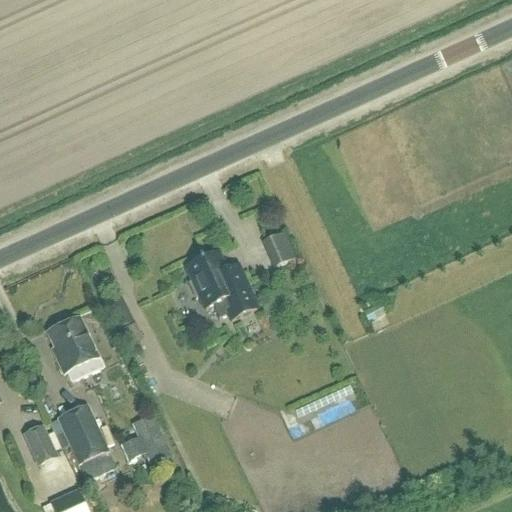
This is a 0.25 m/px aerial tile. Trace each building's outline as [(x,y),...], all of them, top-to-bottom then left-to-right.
[(201,265),(187,272),(194,286),(190,288),(197,303),(201,301),(206,313),(213,310),(220,324),(229,319),(232,325),(257,314),(238,271),(226,276),(218,258),(204,264),(203,262),(201,263),(201,265)] [(294,260),(275,268),(277,272),(295,263),(294,260)] [(245,320),(252,336),(269,329),(262,313),(245,320)] [(63,380),(98,364),(79,323),(46,339),(54,355),(56,355),(60,363),(56,365),(63,380)] [(79,471),(108,458),(87,413),(58,426),(79,471)] [(135,430),(141,443),(123,451),(129,464),(165,448),(153,421),(135,430)] [(37,471),(56,463),(42,433),(24,441),(37,471)] [(115,473),(108,458),(79,471),(86,487),(115,473)] [(52,511),(86,511),(79,495),(50,508),(52,511)]
